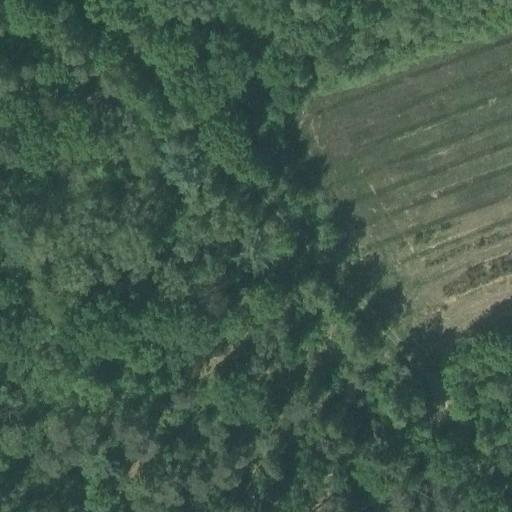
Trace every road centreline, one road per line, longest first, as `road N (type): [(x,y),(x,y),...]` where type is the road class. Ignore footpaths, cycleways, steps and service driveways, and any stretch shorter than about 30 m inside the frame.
road 1 (track): [(456,399),(103,0)]
road 2 (track): [(471,0),(197,105)]
road 3 (track): [(456,399),(228,511)]
